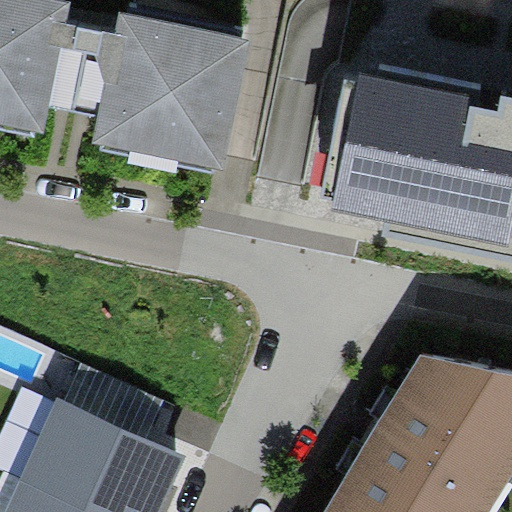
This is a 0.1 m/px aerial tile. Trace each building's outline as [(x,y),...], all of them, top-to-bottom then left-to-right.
[(126,27),(62,14),(65,1),(59,0),(0,0),(0,92),(4,94),(1,108),(23,113),(44,117),(55,66),(113,78),(102,130),(146,139),(150,122),(173,127),(169,144),(186,147),(220,154),(244,38),(129,15),(126,27)] [(511,93),(351,62),(325,193),(384,204),(381,221),(511,246),(511,93)] [(511,366),(431,347),(400,389),(408,397),(396,421),(382,414),(366,439),(322,511),(490,511),(511,479),(511,366)] [(65,397),(27,478),(102,511),(152,511),(181,451),(65,397)] [(9,469),(0,487),(0,511),(102,511),(27,478),(9,469)]
